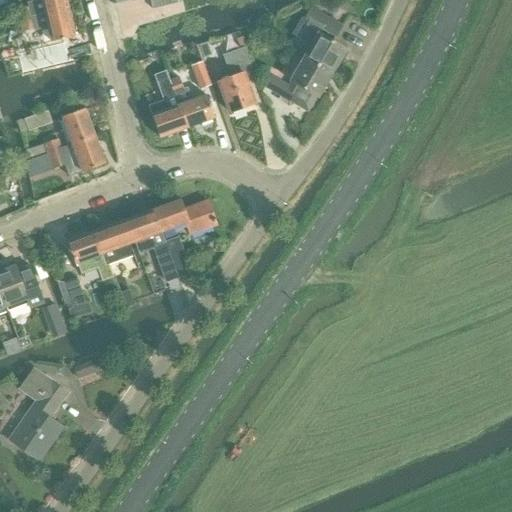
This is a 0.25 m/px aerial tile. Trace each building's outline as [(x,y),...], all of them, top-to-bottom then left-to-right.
[(29,8),(16,11),(18,18),(26,16),(26,19),(33,17),(33,16),(34,16),(45,13),(69,7),(66,0),(41,0),(42,1),(28,4),(29,8)] [(177,0),(150,0),(153,9),(178,3),(177,0)] [(26,16),(18,18),(21,30),(34,27),(35,30),(48,26),(52,42),(76,37),(69,7),(45,13),(34,16),(33,16),(33,17),(26,19),(26,16)] [(308,22),(298,39),(307,45),(311,47),(319,33),(320,33),(322,29),(336,37),(342,26),(311,9),(305,20),(308,22)] [(311,47),(305,57),(332,74),(347,50),(320,33),(319,33),(311,47)] [(64,43),(17,54),(22,74),(68,63),(64,43)] [(245,73),(253,70),(245,47),(223,55),(232,78),(219,82),(230,113),(256,103),(245,73)] [(271,76),(265,87),(281,96),(279,100),(289,106),(291,102),(308,112),(317,96),(318,97),(332,74),(305,57),(291,80),(292,81),(289,86),(271,76)] [(201,89),(211,85),(203,62),(193,66),(201,89)] [(161,101),(148,106),(151,116),(159,138),(188,128),(180,105),(176,94),(174,94),(172,89),(174,88),(171,81),(169,81),(166,71),(154,76),(162,99),(163,101),(161,101)] [(180,77),(171,81),(174,88),(172,89),(174,94),(176,94),(180,105),(188,128),(215,118),(207,95),(193,100),(188,88),(185,89),(180,77)] [(85,108),(63,116),(72,143),(95,135),(85,108)] [(30,131),(53,123),(48,111),(26,119),(30,131)] [(61,147),(48,152),(54,168),(64,165),(68,177),(83,171),(106,163),(95,135),(72,143),(61,147)] [(58,138),(45,143),(48,152),(61,147),(58,138)] [(182,199),(155,209),(163,232),(186,223),(191,234),(217,224),(208,200),(185,208),(182,199)] [(155,209),(127,219),(135,242),(134,242),(138,254),(139,254),(146,252),(150,250),(154,249),(154,248),(153,248),(165,243),(161,232),(163,232),(155,209)] [(127,219),(95,231),(103,254),(107,265),(109,264),(134,256),(129,244),(131,243),(134,242),(135,242),(127,219)] [(95,231),(68,240),(76,263),(80,275),(96,269),(102,282),(114,278),(109,264),(107,265),(103,254),(95,231)] [(178,239),(167,243),(168,243),(171,248),(170,249),(180,277),(190,273),(178,239)] [(165,243),(153,248),(154,248),(154,249),(166,282),(180,277),(170,249),(171,248),(168,243),(167,243),(165,243)] [(16,265),(6,269),(4,264),(0,266),(0,289),(8,310),(29,302),(31,307),(45,302),(31,265),(18,270),(16,265)] [(87,302),(78,277),(65,282),(74,307),(87,302)] [(0,313),(8,310),(0,289),(0,313)] [(122,309),(134,305),(129,291),(117,295),(122,309)] [(67,333),(56,304),(55,304),(42,310),(52,339),(67,333)] [(77,380),(104,369),(100,358),(73,368),(77,380)] [(51,418),(68,393),(34,369),(19,388),(36,401),(8,440),(39,462),(64,427),(51,418)]
